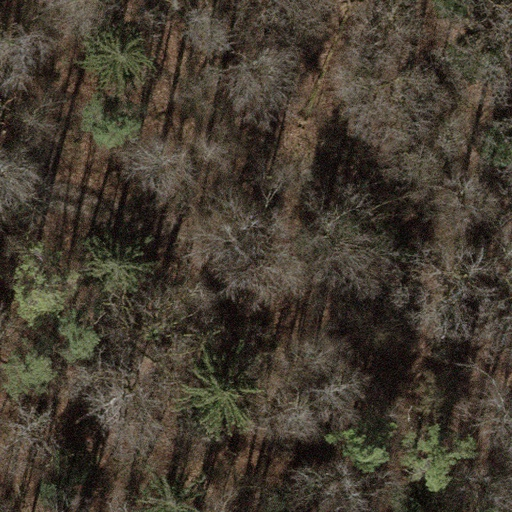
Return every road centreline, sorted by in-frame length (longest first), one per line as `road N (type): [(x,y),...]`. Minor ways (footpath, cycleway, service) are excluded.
road 1 (track): [(0,185),(511,319)]
road 2 (track): [(511,448),(455,307),(511,217)]
